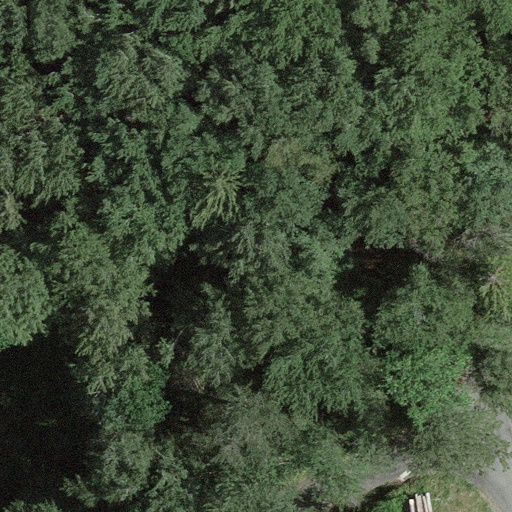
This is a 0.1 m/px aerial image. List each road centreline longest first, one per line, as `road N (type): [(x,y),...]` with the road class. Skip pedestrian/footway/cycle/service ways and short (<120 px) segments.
road 1 (unclassified): [(507,479),(428,481),(270,511)]
road 2 (unclassified): [(507,479),(488,424),(511,333)]
